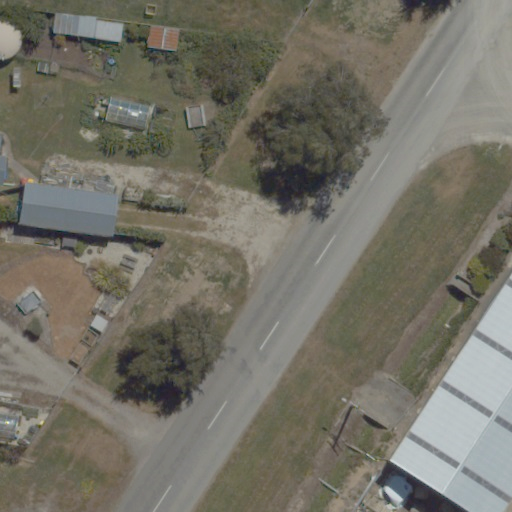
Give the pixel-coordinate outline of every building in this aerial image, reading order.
[(128,14),(71,10),(69,39),(126,43),(128,14)] [(32,40),(7,12),(0,17),(0,56),(6,63),(32,40)] [(189,21),(145,23),(146,53),(190,52),(189,21)] [(25,184),(21,227),(117,235),(121,192),(25,184)] [(511,338),(501,357),(511,363),(511,338)]
